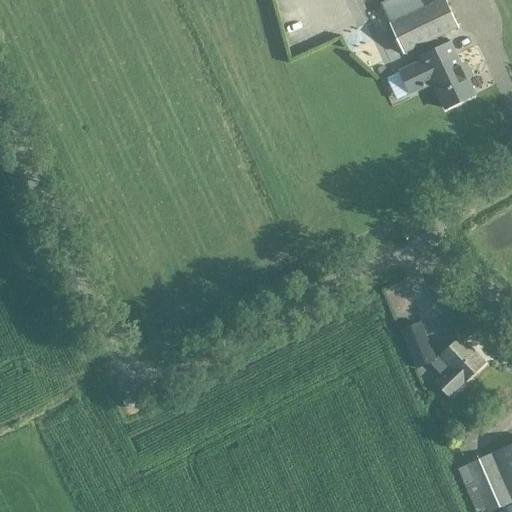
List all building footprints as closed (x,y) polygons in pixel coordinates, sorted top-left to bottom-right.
[(445,0),(443,0),(391,25),(404,54),(459,28),(445,0)] [(446,110),(475,96),(451,44),(422,58),(424,62),(400,73),(410,95),(434,84),(446,110)] [(436,361),(431,349),(420,323),(402,331),(417,368),(436,361)] [(461,337),(432,366),(443,377),(436,384),(450,398),(486,363),(461,337)] [(477,511),(490,511),(511,502),(511,444),(466,464),(467,465),(458,469),(465,483),(477,511)]
